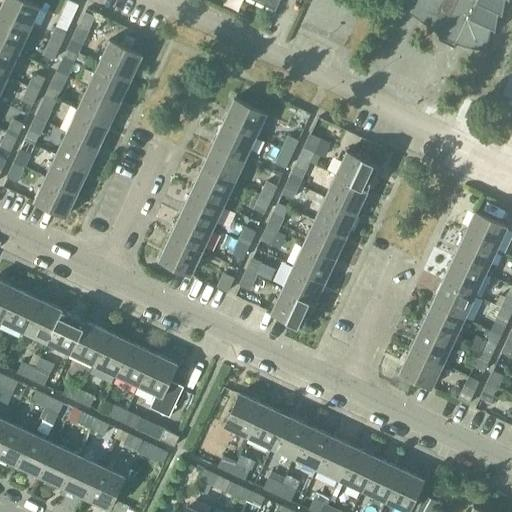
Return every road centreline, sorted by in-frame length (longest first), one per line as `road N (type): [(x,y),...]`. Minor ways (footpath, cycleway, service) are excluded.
road 1 (residential): [(511,169),(150,0)]
road 2 (residential): [(340,385),(106,273)]
road 3 (residential): [(511,467),(340,385)]
road 4 (residential): [(340,385),(402,255)]
road 5 (residential): [(106,273),(164,143)]
